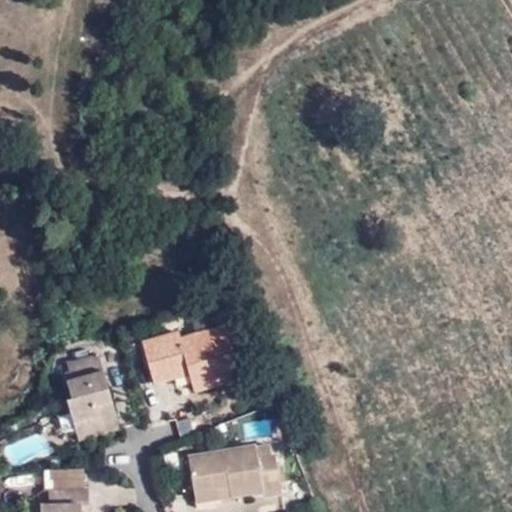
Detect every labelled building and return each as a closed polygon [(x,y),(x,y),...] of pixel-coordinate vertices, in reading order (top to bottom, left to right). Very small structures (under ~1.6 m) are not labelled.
[(192,313),(195,328),(218,323),(215,308),(192,313)] [(153,381),(174,377),(172,369),(189,364),(189,373),(191,387),(237,379),(226,327),(180,337),(178,331),(143,339),(153,381)] [(64,397),(74,430),(115,418),(96,352),(63,362),(66,371),(60,373),(68,396),(64,397)] [(172,369),(174,377),(189,373),(189,364),(172,369)] [(74,430),(76,437),(118,427),(115,418),(74,430)] [(189,454),(194,487),(230,481),(233,491),(264,486),(266,491),(280,489),(278,453),(258,454),(256,443),(189,454)] [(230,481),(194,487),(196,497),(233,491),(230,481)] [(77,511),(78,501),(87,493),(86,485),(47,485),(46,501),(38,501),(38,511),(77,511)] [(87,511),(87,493),(78,501),(77,511),(87,511)]
